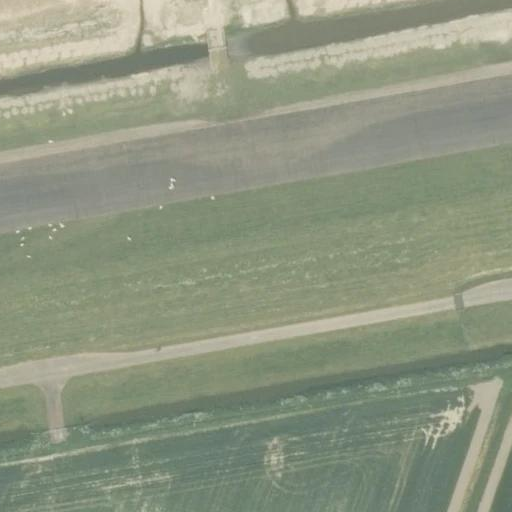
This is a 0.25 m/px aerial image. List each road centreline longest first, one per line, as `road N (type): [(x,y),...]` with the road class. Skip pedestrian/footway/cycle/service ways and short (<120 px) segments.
road 1 (track): [(0,223),(511,133)]
road 2 (track): [(0,263),(129,200)]
